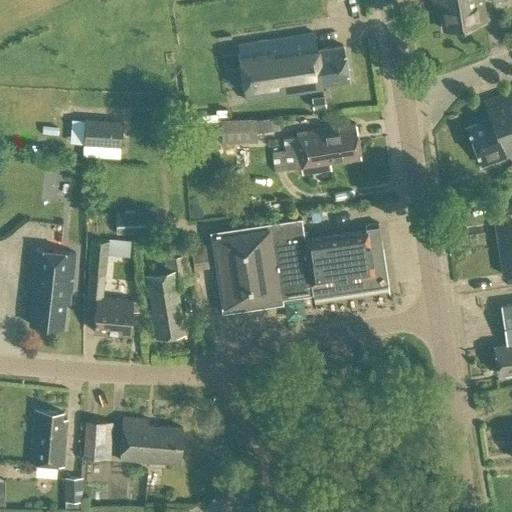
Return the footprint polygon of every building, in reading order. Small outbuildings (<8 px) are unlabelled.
[(431,0),(431,2),(439,1),(443,28),(486,21),(482,0),(431,0)] [(324,86),(349,82),(343,45),(318,49),(315,32),(237,45),(247,102),(325,90),(324,86)] [(511,88),(481,101),(488,118),(463,128),(478,166),(501,157),(502,159),(511,154),(511,88)] [(323,95),(311,97),(312,108),(325,106),(323,95)] [(256,118),(221,121),(222,142),(256,140),(255,133),(271,132),(271,129),(281,128),(280,116),(256,118)] [(122,124),(84,121),(83,144),(120,147),(122,124)] [(295,136),(282,138),(287,169),(300,167),(301,174),(330,169),(329,163),(359,158),(354,123),(295,133),(295,136)] [(511,205),(490,209),(496,242),(511,239),(511,205)] [(156,211),(115,212),(116,233),(157,232),(156,211)] [(365,224),(365,229),(304,238),(301,216),(209,229),(220,310),(282,302),(281,298),(386,283),(378,222),(365,224)] [(91,238),(86,295),(97,296),(96,307),(93,330),(130,336),(132,311),(130,311),(131,299),(102,296),(104,286),(108,240),(91,238)] [(501,273),(511,271),(511,239),(496,242),(501,273)] [(166,272),(146,275),(156,338),(186,333),(178,287),(193,285),(188,255),(185,255),(183,240),(167,243),(169,257),(164,258),(166,272)] [(209,266),(204,243),(189,245),(193,269),(209,266)] [(69,304),(75,254),(30,249),(26,287),(32,287),(28,325),(62,329),(65,304),(69,304)] [(511,302),(499,305),(505,344),(493,346),(497,373),(511,370),(511,302)] [(64,466),(68,421),(63,420),(64,413),(37,413),(32,463),(64,466)] [(180,462),(182,426),(148,424),(148,417),(122,416),(119,461),(157,464),(157,460),(180,462)] [(85,419),(82,456),(109,458),(112,421),(85,419)] [(0,499),(11,500),(11,475),(0,474),(0,499)] [(65,476),(65,507),(81,507),(81,476),(65,476)]
